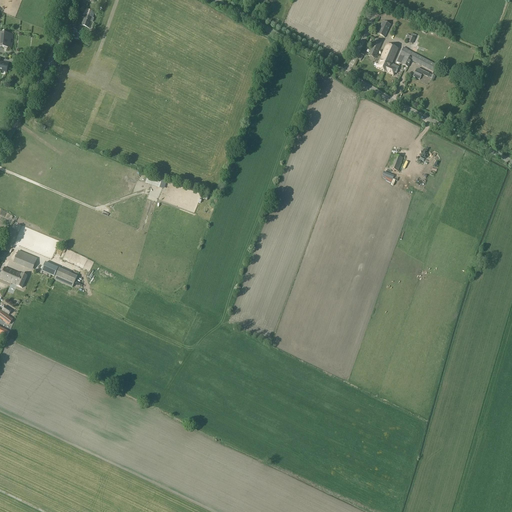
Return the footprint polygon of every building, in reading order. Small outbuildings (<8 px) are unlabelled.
[(82,18),(80,25),(81,25),(89,28),(91,21),(93,22),(94,18),(93,18),(94,12),(86,10),(85,9),(82,18)] [(383,21),(377,34),(385,37),(391,25),(383,21)] [(0,43),(0,46),(11,48),(12,43),(10,43),(11,39),(12,39),(13,34),(1,33),(0,43)] [(408,42),(412,44),(415,38),(416,35),(412,33),(411,36),(410,36),(408,42)] [(372,47),(378,50),(382,42),(375,39),(372,47)] [(391,65),(398,49),(387,44),(376,68),(384,71),(388,64),(391,65)] [(378,50),(372,47),(368,56),(375,58),(378,50)] [(401,64),(408,67),(411,61),(415,63),(418,56),(407,50),(408,49),(403,48),(401,54),(397,62),(401,64)] [(418,56),(415,63),(424,67),(428,61),(418,56)] [(0,70),(7,72),(9,64),(0,61),(1,59),(0,58),(0,70)] [(428,61),(424,67),(433,72),(437,65),(428,61)] [(388,64),(384,71),(388,73),(394,76),(395,73),(396,74),(399,68),(391,65),(388,64)] [(419,68),(417,69),(414,76),(420,79),(423,74),(428,76),(430,73),(419,68)] [(403,159),(395,155),(389,168),(398,171),(403,159)] [(19,251),(15,259),(34,266),(37,259),(19,251)] [(45,262),(42,271),(51,275),(54,276),(58,268),(45,262)] [(5,267),(4,269),(0,277),(16,285),(16,286),(22,288),(27,276),(21,274),(5,267)] [(59,268),(55,279),(72,287),(77,276),(59,268)] [(2,311),(9,315),(12,311),(5,306),(2,311)] [(13,320),(0,310),(0,317),(9,325),(13,320)] [(0,334),(6,338),(9,333),(2,329),(0,331),(0,334)]
